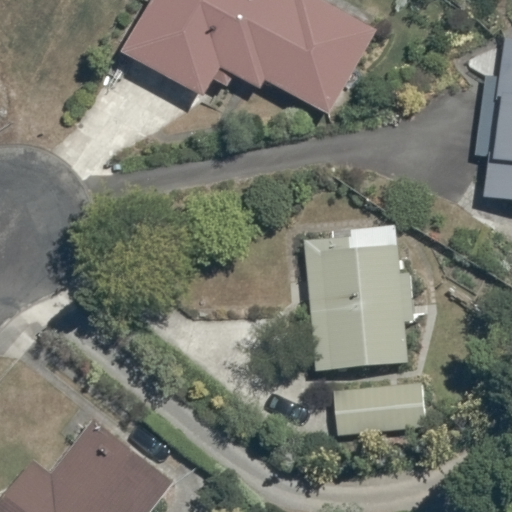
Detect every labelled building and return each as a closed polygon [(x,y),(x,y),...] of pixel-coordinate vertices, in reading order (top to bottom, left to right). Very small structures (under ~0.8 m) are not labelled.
[(236,91),(242,78),(271,93),(275,85),(340,120),(386,34),(320,0),(164,0),(134,57),(218,101),(226,86),(236,91)] [(482,158),(498,160),(493,203),(511,205),(511,41),(511,42),(507,80),(491,79),(482,158)] [(418,368),(414,326),(423,326),(419,277),(410,278),(406,238),(406,228),(359,232),(360,242),(314,246),(325,376),(418,368)] [(428,386),(341,395),(345,438),(432,429),(428,386)] [(4,511),(162,511),(181,488),(102,426),(60,480),(42,465),(4,511)]
